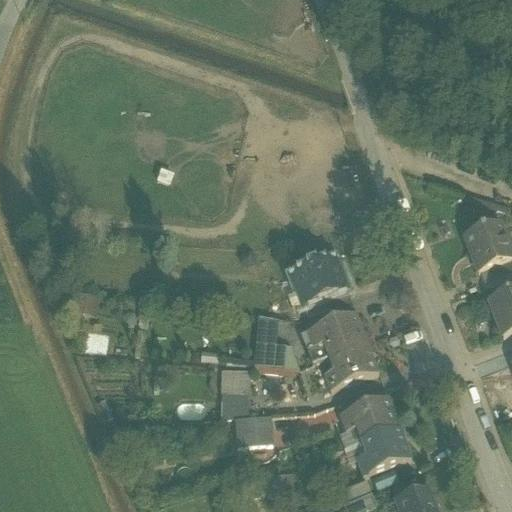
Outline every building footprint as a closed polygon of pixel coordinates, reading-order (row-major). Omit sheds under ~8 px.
[(511,262),(499,228),(464,241),(479,279),(481,278),(511,266),(511,262)] [(248,256),(240,260),(240,269),(248,274),(255,269),(256,260),(248,256)] [(511,267),(511,266),(481,278),(486,292),(511,283),(511,267)] [(303,313),(346,297),(335,267),(292,283),(298,299),(303,313)] [(78,315),(93,317),(97,298),(81,295),(78,315)] [(511,295),(490,304),(503,337),(511,333),(511,295)] [(350,308),(346,297),(303,313),(308,324),(332,315),(350,308)] [(303,313),(298,299),(287,303),(291,313),(303,313)] [(355,320),(350,308),(332,315),(337,327),(355,320)] [(357,319),(355,320),(337,327),(311,337),(317,352),(317,354),(325,352),(330,364),(369,349),(357,319)] [(256,320),(255,346),(276,347),(277,321),(256,320)] [(263,372),(299,376),(291,353),(265,349),(263,372)] [(380,380),(369,349),(330,364),(335,377),(328,380),(334,397),(380,380)] [(317,369),(330,364),(325,352),(317,354),(317,352),(311,355),(317,369)] [(220,422),(252,422),(252,378),(236,378),(236,402),(220,403),(220,422)] [(397,436),(386,407),(341,424),(346,436),(347,438),(356,435),(362,449),(397,436)] [(239,452),(273,449),(272,422),(237,425),(239,452)] [(344,456),(362,449),(356,435),(347,438),(346,436),(338,439),(344,456)] [(409,466),(397,436),(362,449),(367,464),(358,468),(364,484),(409,466)] [(362,449),(344,456),(350,471),(358,468),(367,464),(362,449)] [(279,502),(294,501),(294,481),(278,481),(279,502)] [(349,509),(371,499),(364,486),(343,496),(349,509)] [(432,511),(427,495),(398,505),(400,511),(432,511)]
